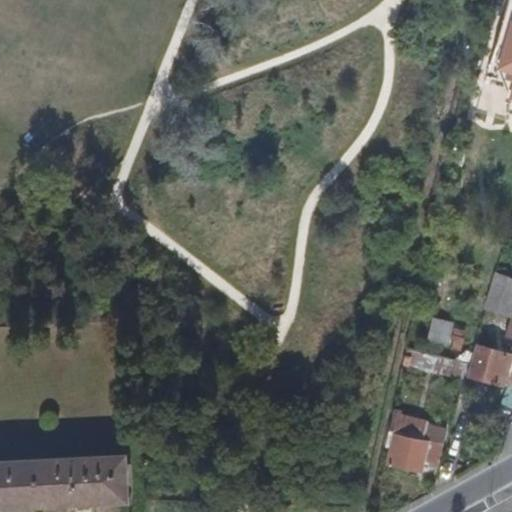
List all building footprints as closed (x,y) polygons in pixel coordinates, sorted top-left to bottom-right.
[(511,0),(510,0),(499,40),(509,43),(503,61),(511,63),(511,66),(510,72),(511,72),(511,0)] [(511,317),(506,336),(511,337),(511,277),(497,272),(486,308),(511,315),(511,317)] [(430,316),(424,341),(445,346),(451,321),(430,316)] [(508,352),(476,342),(471,362),(467,374),(499,383),(508,352)] [(439,466),(446,430),(427,426),(428,420),(391,412),(384,448),(390,449),(387,465),(421,472),(423,462),(439,466)] [(0,511),(74,509),(93,508),(129,506),(127,454),(0,460),(0,511)]
